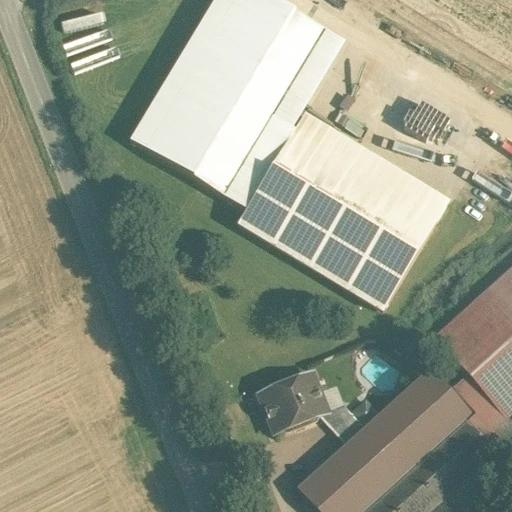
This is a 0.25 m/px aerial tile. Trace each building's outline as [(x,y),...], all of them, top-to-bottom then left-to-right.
[(219,0),(130,148),(245,216),(291,140),(346,48),(266,0),(227,0),(225,3),(220,0),(219,0)] [(408,148),(474,175),(489,139),(423,111),(408,148)] [(436,227),(291,140),(245,216),(237,230),(382,317),(436,227)] [(511,278),(437,347),(469,381),(455,394),(479,419),(469,428),(501,463),(506,459),(488,439),(511,417),(511,278)] [(347,452),(298,495),(313,511),(370,511),(467,426),(473,420),(431,376),(366,435),(347,452)] [(314,381),(293,389),(287,386),(282,388),(279,394),(261,401),(276,439),(296,432),(301,434),(305,432),(308,427),(321,422),(329,420),(328,417),(314,381)] [(366,435),(345,411),(328,417),(329,420),(321,422),(347,452),(366,435)] [(370,511),(443,511),(486,473),(488,475),(501,463),(469,428),(467,426),(370,511)] [(443,511),(506,511),(511,507),(511,501),(488,475),(486,473),(443,511)]
